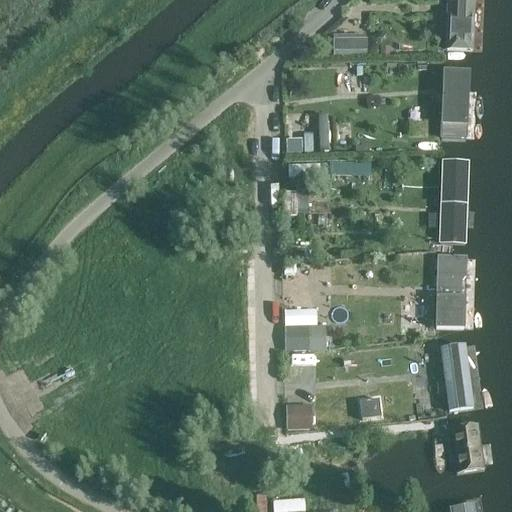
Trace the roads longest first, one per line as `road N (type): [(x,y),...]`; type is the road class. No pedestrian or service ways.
road 1 (unclassified): [(343,0),(77,226),(0,319)]
road 2 (unclassified): [(0,413),(51,474),(117,511)]
